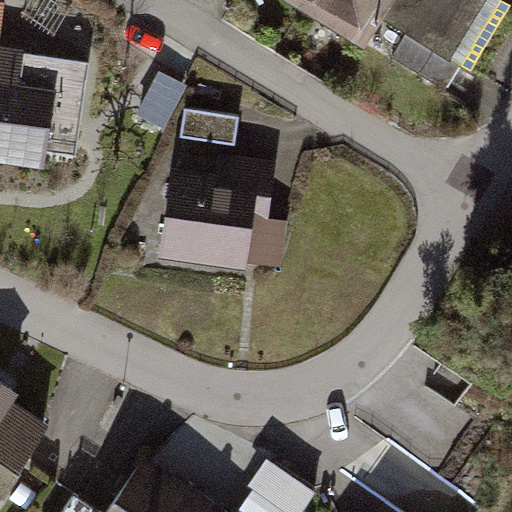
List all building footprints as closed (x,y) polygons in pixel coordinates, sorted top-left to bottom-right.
[(464,66),(505,0),(504,0),(322,0),(354,19),(363,4),(401,27),(453,59),(464,66)] [(384,54),(437,86),(453,59),(401,27),(384,54)] [(0,149),(31,154),(42,86),(56,88),(61,62),(10,54),(10,52),(0,50),(0,149)] [(236,136),(242,107),(193,98),(188,127),(236,136)] [(242,214),(256,217),(264,162),(213,154),(210,175),(166,168),(155,242),(235,255),(242,214)] [(0,377),(0,488),(11,495),(61,415),(0,377)] [(170,475),(138,452),(135,456),(135,457),(96,511),(220,511),(169,476),(170,475)] [(276,454),(242,505),(252,511),(301,511),(321,484),(276,454)]
